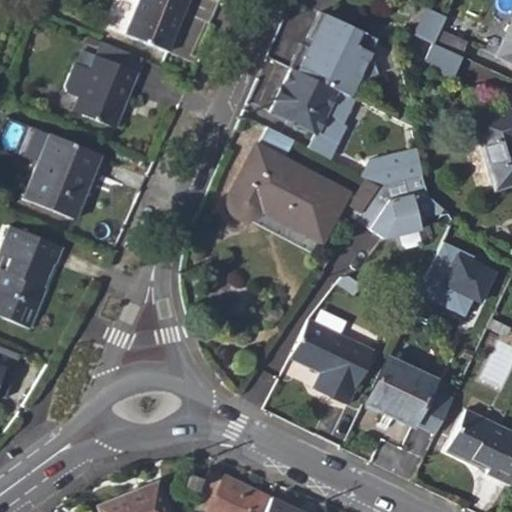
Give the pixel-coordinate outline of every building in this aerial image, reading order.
[(139,0),(124,35),(166,52),(187,0),(139,0)] [(444,17),(427,9),(416,32),(433,40),(438,29),(444,17)] [(379,73),(371,52),(378,37),(321,11),(309,38),(313,40),(309,48),(302,44),(291,69),(351,97),(358,81),(379,73)] [(511,22),(496,57),(511,64),(511,22)] [(432,43),(460,57),(465,43),(438,29),(433,40),(432,43)] [(407,44),(422,50),(426,41),(412,34),(407,44)] [(142,58),(100,41),(94,55),(136,72),(142,58)] [(420,68),(449,81),(460,57),(432,43),(420,68)] [(136,72),(94,55),(89,68),(77,98),(72,110),(114,128),(136,72)] [(77,98),(89,68),(75,62),(66,87),(70,95),(77,98)] [(329,161),(346,126),(343,124),(354,99),(351,97),(291,69),(270,112),(314,134),(307,149),(329,161)] [(493,188),(511,182),(511,108),(472,121),(493,188)] [(411,111),(399,120),(414,127),(411,111)] [(345,193),(281,159),(292,141),(265,127),(227,195),(226,199),(227,207),(232,214),(242,219),(250,205),(319,242),(345,193)] [(22,199),(73,219),(99,155),(48,134),(22,199)] [(369,157),(359,177),(364,179),(378,186),(388,184),(422,176),(418,149),(369,157)] [(353,221),(380,240),(417,231),(415,221),(438,216),(441,210),(427,199),(422,176),(378,186),(359,214),(353,221)] [(378,186),(364,179),(346,206),(359,214),(378,186)] [(0,248),(0,317),(27,329),(44,287),(31,282),(41,258),(54,263),(56,264),(63,246),(12,226),(6,243),(3,241),(0,248)] [(472,256),(442,241),(417,294),(463,316),(472,298),(479,302),(493,272),(470,261),(472,256)] [(31,282),(44,287),(54,263),(41,258),(31,282)] [(288,358),(320,372),(312,387),(347,404),(372,351),(306,320),(288,358)] [(19,352),(0,344),(0,393),(5,395),(14,370),(12,369),(19,352)] [(364,404),(412,427),(413,425),(430,388),(435,380),(387,357),(364,404)] [(430,388),(413,425),(434,434),(451,398),(430,388)] [(444,450),(470,462),(471,460),(488,467),(484,473),(510,485),(511,480),(511,432),(463,410),(444,450)] [(194,511),(195,511),(204,511),(221,478),(207,470),(194,511)] [(195,491),(199,479),(182,473),(178,485),(195,491)] [(259,511),(267,496),(223,475),(204,511),(259,511)] [(96,511),(168,511),(155,481),(94,506),(96,511)] [(295,511),(296,511),(267,497),(259,511),(295,511)]
